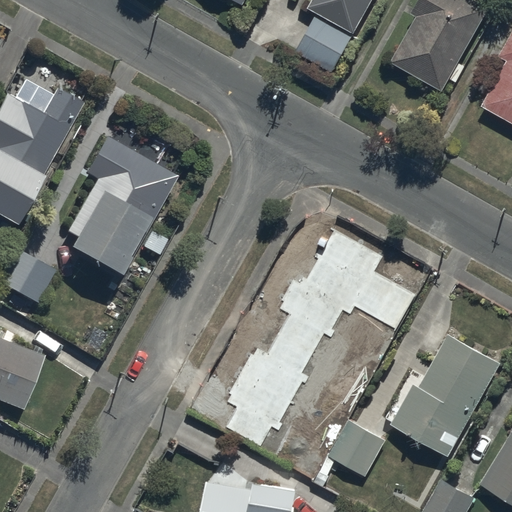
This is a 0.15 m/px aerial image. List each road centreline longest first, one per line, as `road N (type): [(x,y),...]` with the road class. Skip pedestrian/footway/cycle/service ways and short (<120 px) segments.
road 1 (residential): [(291,128),(75,511)]
road 2 (residential): [(291,128),(66,0)]
road 3 (residential): [(511,251),(291,128)]
